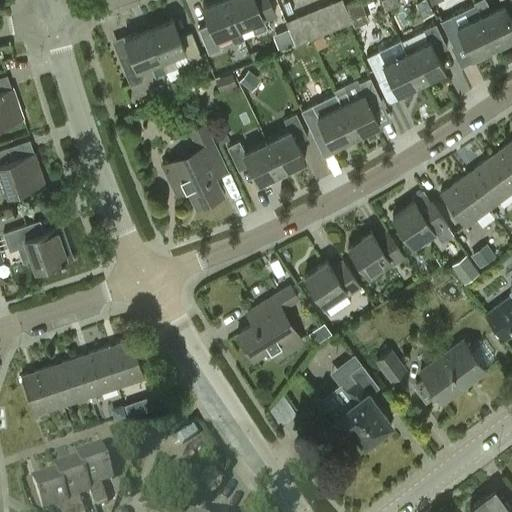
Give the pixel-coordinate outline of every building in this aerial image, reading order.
[(240,31),(227,0),(216,0),(203,6),(210,24),(198,28),(208,53),(220,48),(216,37),(227,32),(232,43),(243,38),(240,31)] [(254,32),(265,27),(266,30),(279,24),(269,0),(227,0),(240,31),(251,26),(254,32)] [(335,0),(330,2),(340,26),(351,21),(342,0),(335,0)] [(380,0),(384,8),(398,4),(396,0),(380,0)] [(495,45),(511,36),(511,20),(510,16),(511,14),(511,0),(500,0),(502,3),(491,9),(486,0),(473,0),(479,14),(480,14),(495,45)] [(319,7),(329,31),(340,26),(330,2),(319,7)] [(308,11),(318,35),(329,31),(319,7),(308,11)] [(479,14),(469,19),(464,8),(440,20),(452,45),(463,39),(472,56),(495,45),(480,14),(479,14)] [(296,15),(306,40),(318,35),(308,11),(296,15)] [(306,40),(296,15),(285,20),(295,44),(306,40)] [(187,60),(201,55),(193,35),(181,40),(172,18),(148,27),(165,71),(177,66),(172,55),(183,50),(187,60)] [(406,50),(421,81),(444,70),(436,52),(446,47),(434,23),(422,29),(427,39),(406,50)] [(165,71),(148,27),(124,37),(132,56),(120,60),(130,84),(142,79),(138,68),(150,63),(155,75),(165,71)] [(378,80),(389,75),(398,92),(421,81),(406,50),(383,61),(378,50),(366,56),(378,80)] [(335,93),(355,134),(379,123),(370,105),(381,100),(370,76),(358,82),(356,78),(334,89),(336,93),(335,93)] [(0,126),(24,118),(14,88),(0,92),(0,126)] [(332,146),(351,137),(355,134),(335,93),(313,104),(301,109),(313,133),(323,128),(332,146)] [(267,140),(282,170),(304,159),(296,141),(306,136),(295,112),(283,118),(289,130),(267,140)] [(196,204),(221,191),(209,166),(221,161),(204,125),(191,131),(199,150),(164,167),(172,184),(183,178),(196,204)] [(239,169),(250,165),(258,182),(282,170),(267,140),(245,150),(239,139),(227,145),(239,169)] [(511,189),(511,142),(510,140),(487,157),(511,190),(511,189)] [(0,175),(2,181),(0,181),(0,197),(8,195),(8,196),(46,182),(35,152),(11,161),(7,148),(0,149),(0,175)] [(511,190),(487,157),(464,175),(488,207),(511,190)] [(488,207),(464,175),(441,192),(465,225),(488,207)] [(412,244),(422,237),(425,241),(449,225),(431,199),(420,206),(415,200),(392,216),(412,244)] [(35,271),(73,257),(62,227),(39,236),(34,223),(3,234),(9,251),(26,245),(35,271)] [(372,230),(351,244),(349,246),(368,274),(390,259),(393,263),(405,255),(387,229),(376,236),(372,230)] [(488,240),(470,252),(479,265),(497,254),(488,240)] [(463,280),(480,269),(468,251),(451,262),(463,280)] [(343,259),(332,267),(327,260),(304,276),(323,304),(346,289),(349,294),(361,286),(343,259)] [(511,294),(486,314),(504,338),(511,331),(511,266),(511,267),(511,287),(509,289),(511,294)] [(280,308),(297,298),(289,285),(255,307),(262,318),(239,332),(254,357),(278,342),(284,352),(301,342),(280,308)] [(116,387),(144,377),(131,338),(103,348),(116,387)] [(442,400),(484,369),(462,338),(420,370),(426,378),(416,385),(426,400),(436,392),(442,400)] [(116,387),(103,348),(76,357),(89,396),(116,387)] [(391,381),(407,369),(391,348),(375,359),(391,381)] [(377,437),(377,432),(391,422),(368,392),(378,385),(362,363),(354,353),(331,370),(345,389),(354,401),(332,418),(342,432),(351,425),(364,443),(365,442),(370,443),(377,437)] [(89,396),(76,357),(48,367),(61,405),(89,396)] [(61,405),(48,367),(20,376),(33,415),(61,405)] [(100,486),(112,482),(100,448),(76,457),(77,461),(89,495),(94,511),(107,506),(100,486)] [(89,495),(77,461),(53,470),(55,474),(68,511),(82,511),(78,499),(89,495)] [(68,511),(55,474),(32,483),(41,511),(54,511),(55,511),(68,511)] [(511,511),(511,510),(495,488),(470,507),(473,511),(511,511)]
